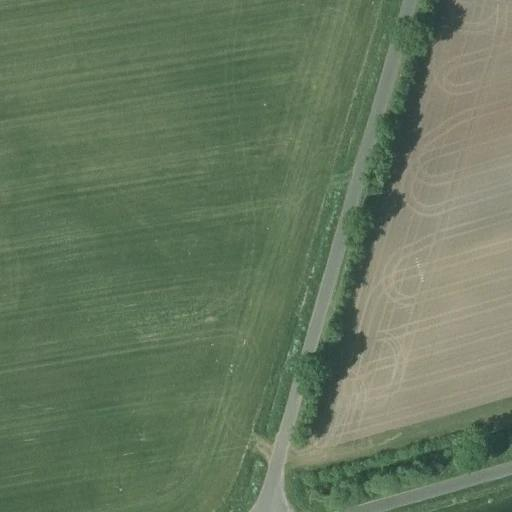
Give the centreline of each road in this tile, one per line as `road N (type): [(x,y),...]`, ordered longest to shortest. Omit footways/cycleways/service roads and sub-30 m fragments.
road 1 (unclassified): [(413,0),(263,511)]
road 2 (unclassified): [(511,464),(350,511)]
